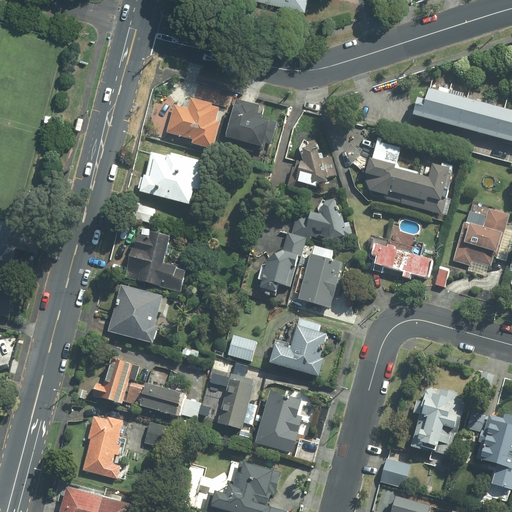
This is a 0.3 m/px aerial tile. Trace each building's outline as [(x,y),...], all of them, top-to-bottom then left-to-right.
[(248,0),(304,12),(306,0),(248,0)] [(511,98),(451,82),(447,97),(426,91),(423,102),(416,100),(411,119),(511,145),(511,98)] [(191,146),(213,152),(224,104),(190,96),(186,110),(173,107),(166,136),(192,142),(191,146)] [(237,109),(227,143),(252,150),(262,116),(237,109)] [(300,162),(283,158),(273,187),(289,192),(292,186),(310,192),(337,177),(328,154),(321,157),(315,142),(303,142),(297,151),(300,162)] [(445,201),(454,167),(425,159),(420,175),(395,167),(400,150),(374,142),(363,179),(377,183),(366,185),(367,194),(387,199),(388,196),(424,206),(425,202),(439,206),(440,200),(445,201)] [(169,156),(148,150),(136,194),(188,209),(202,162),(170,152),(169,156)] [(261,255),(255,295),(275,298),(276,289),(292,291),(297,257),(304,258),(306,242),(331,245),(352,237),(334,198),(304,206),(303,218),(287,216),(285,223),(272,208),(252,230),(273,248),(270,257),(261,255)] [(155,212),(131,205),(127,218),(151,225),(155,212)] [(468,271),(486,276),(493,257),(495,257),(494,260),(507,263),(511,242),(511,228),(505,227),(508,217),(487,211),(483,229),(462,224),(452,263),(468,267),(468,271)] [(169,241),(149,236),(148,239),(136,236),(124,280),(178,295),(185,271),(162,265),(169,241)] [(385,248),(373,244),(369,256),(372,257),(371,263),(402,272),(401,277),(409,279),(411,274),(426,279),(431,261),(394,250),(394,247),(386,245),(385,248)] [(333,296),(339,298),(343,280),(337,279),(340,264),(309,257),(299,303),(330,310),(333,296)] [(439,268),(435,282),(446,286),(450,272),(439,268)] [(154,329),(158,315),(163,316),(168,299),(121,286),(108,334),(155,347),(159,331),(154,329)] [(0,314),(12,317),(18,291),(0,287),(0,314)] [(318,380),(323,359),(318,358),(320,350),(322,351),(326,335),(320,333),(321,327),(297,321),(290,347),(274,342),(267,367),(318,380)] [(233,336),(227,357),(252,364),(258,343),(233,336)] [(98,385),(81,381),(75,398),(85,401),(87,393),(101,397),(99,404),(119,410),(120,404),(124,405),(136,365),(107,357),(98,385)] [(229,375),(217,427),(241,433),(243,425),(251,427),(256,406),(250,405),(255,380),(246,378),(248,368),(235,365),(233,375),(229,375)] [(197,421),(201,404),(184,399),(185,396),(142,385),(136,409),(178,420),(179,416),(197,421)] [(465,397),(435,388),(433,390),(432,390),(431,390),(430,390),(429,390),(428,390),(428,391),(427,391),(426,391),(426,392),(425,392),(424,393),(423,394),(422,395),(422,396),(421,396),(421,397),(421,398),(420,399),(420,400),(420,401),(420,402),(420,403),(420,404),(421,405),(415,403),(412,417),(417,418),(409,450),(429,454),(426,466),(451,471),(453,457),(449,457),(465,397)] [(302,402),(268,394),(263,415),(259,414),(256,428),(259,429),(255,446),(292,455),(301,417),(298,416),(302,402)] [(511,490),(511,418),(504,417),(502,422),(484,417),(477,445),(480,446),(475,465),(495,470),(490,487),(511,493),(511,490)] [(117,446),(122,424),(106,420),(106,421),(92,418),(88,440),(89,441),(82,472),(118,480),(120,468),(112,466),(114,457),(118,458),(120,447),(117,446)] [(150,423),(144,444),(163,450),(170,429),(150,423)] [(280,474),(241,464),(238,477),(234,476),(232,483),(227,482),(224,497),(208,493),(203,511),(284,511),(266,507),(269,498),(273,499),(280,474)] [(131,511),(132,510),(64,494),(60,511),(131,511)] [(398,498),(393,511),(429,511),(431,508),(398,498)]
